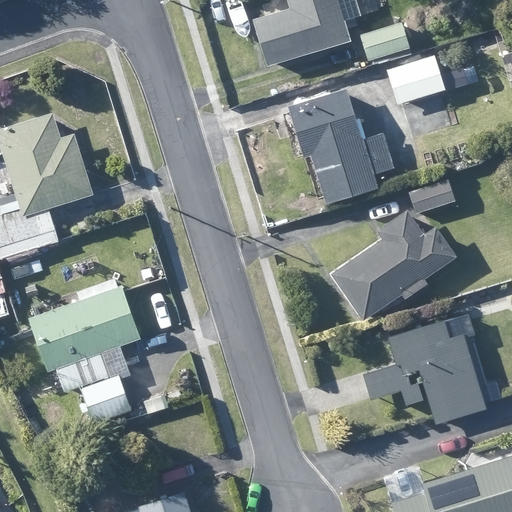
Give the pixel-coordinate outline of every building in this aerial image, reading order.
[(257,66),(342,38),(330,0),(278,0),(280,4),(242,16),(257,66)] [(354,35),(361,55),(363,60),(403,47),(394,19),(354,33),(354,35)] [(427,53),(380,68),(391,104),(438,89),(427,53)] [(367,172),(389,165),(378,129),(358,136),(352,115),(346,116),(337,85),(279,103),(289,136),(296,157),(302,155),(317,201),(370,185),(367,172)] [(101,194),(99,191),(81,131),(68,135),(60,112),(1,130),(6,144),(8,152),(11,162),(20,191),(2,197),(6,211),(0,213),(0,257),(64,238),(63,235),(54,208),(101,194)] [(410,213),(415,211),(451,199),(443,176),(402,190),(403,196),(410,213)] [(447,255),(432,232),(426,223),(413,232),(404,217),(398,208),(368,227),(375,237),(326,270),(323,272),(327,278),(353,317),(393,291),(396,297),(419,282),(415,276),(447,255)] [(124,345),(146,337),(126,283),(123,284),(120,275),(80,290),(84,301),(34,319),(53,370),(61,368),(70,391),(86,384),(100,422),(138,408),(125,372),(133,370),(124,345)] [(7,290),(0,292),(0,317),(13,315),(7,290)] [(465,334),(462,325),(442,331),(437,315),(378,333),(387,361),(355,371),(357,375),(363,395),(364,399),(393,390),(398,405),(417,399),(411,379),(404,381),(401,371),(410,368),(428,422),(480,406),(479,403),(497,396),(491,378),(480,381),(466,340),(459,342),(457,337),(465,334)] [(511,511),(511,456),(507,459),(505,452),(461,465),(416,479),(412,481),(416,490),(389,499),(381,501),(383,511),(511,511)] [(199,511),(192,489),(147,504),(149,511),(199,511)]
